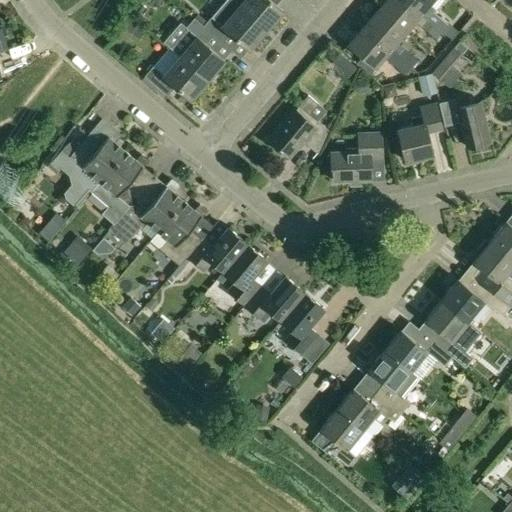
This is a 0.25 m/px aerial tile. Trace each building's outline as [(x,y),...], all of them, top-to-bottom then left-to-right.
[(225,0),(211,17),(203,26),(213,35),(223,44),(231,34),(250,51),(267,31),(240,7),(231,0),(225,0)] [(231,0),(240,7),(267,31),(284,11),(270,0),(231,0)] [(406,0),(387,0),(380,9),(407,31),(415,22),(422,13),(406,0)] [(406,0),(422,13),(429,19),(443,31),(449,25),(428,7),(433,0),(406,0)] [(380,9),(364,28),(391,50),(407,31),(380,9)] [(176,16),(160,36),(170,45),(187,24),(176,16)] [(194,18),(169,47),(181,57),(208,81),(225,61),(205,44),(213,35),(203,26),(194,18)] [(429,19),(421,27),(436,40),(443,31),(429,19)] [(133,20),(125,29),(138,39),(145,30),(133,20)] [(364,28),(349,46),(362,57),(375,68),(384,58),(391,50),(364,28)] [(119,47),(109,39),(103,46),(112,54),(119,47)] [(454,47),(432,73),(441,81),(463,54),(462,54),(455,47),(454,47)] [(403,48),(397,55),(412,68),(418,61),(403,48)] [(397,55),(390,63),(405,76),(412,68),(397,55)] [(153,68),(145,78),(164,93),(172,84),(191,101),(208,81),(181,57),(164,77),(153,68)] [(347,57),(339,66),(349,76),(357,66),(347,57)] [(362,57),(357,63),(358,64),(370,74),(375,68),(362,57)] [(432,74),(418,77),(423,96),(436,93),(432,74)] [(354,83),(354,89),(357,93),(368,93),(372,89),(372,83),(368,80),(357,80),(354,83)] [(295,110),(269,141),(289,158),(303,141),(318,154),(328,129),(318,121),(310,113),(318,103),(309,96),(301,106),(296,111),(295,110)] [(457,101),(441,105),(447,128),(463,124),(469,147),(491,141),(481,103),(459,108),(457,101)] [(413,125),(398,129),(406,162),(433,155),(428,133),(442,129),(435,103),(421,107),(423,115),(411,118),(413,125)] [(70,141),(49,164),(59,171),(62,167),(70,173),(72,185),(65,193),(66,197),(78,207),(91,192),(125,152),(115,143),(120,137),(114,132),(101,147),(88,136),(78,148),(70,141)] [(359,153),(329,155),(330,175),(332,175),(332,182),(372,179),(371,160),(384,159),(382,133),(358,134),(359,153)] [(125,152),(91,192),(107,206),(101,214),(114,225),(142,191),(132,183),(145,168),(150,162),(142,156),(137,162),(125,152)] [(114,225),(108,231),(125,245),(139,228),(141,230),(148,222),(159,232),(184,202),(172,192),(178,186),(173,181),(168,187),(155,202),(142,191),(114,225)] [(167,239),(159,249),(179,266),(180,265),(187,257),(201,241),(191,232),(202,218),(208,211),(201,206),(196,212),(184,202),(159,232),(167,239)] [(57,214),(40,232),(48,240),(65,221),(57,214)] [(511,227),(506,222),(490,241),(511,259),(511,227)] [(201,241),(187,257),(190,260),(205,272),(213,262),(224,271),(247,245),(230,230),(228,231),(215,247),(204,238),(201,241)] [(102,238),(92,250),(95,253),(110,253),(113,248),(102,238)] [(485,239),(473,254),(477,257),(474,261),(490,275),(483,284),(511,307),(511,304),(511,279),(506,275),(511,267),(511,259),(490,241),(489,242),(486,240),(485,239)] [(82,241),(67,258),(77,267),(92,250),(82,241)] [(247,245),(224,271),(238,283),(230,293),(245,306),(262,286),(253,279),(268,262),(247,245)] [(262,286),(245,306),(262,320),(265,323),(273,313),(282,320),(305,293),(287,278),(272,295),(262,286)] [(459,281),(443,301),(470,322),(486,303),(504,316),(511,307),(483,284),(475,294),(459,281)] [(305,293),(282,320),(295,331),(287,341),(304,355),(321,336),(311,327),(325,310),(305,293)] [(130,296),(122,306),(132,315),(141,305),(130,296)] [(443,301),(427,321),(442,333),(434,342),(451,356),(454,359),(465,367),(472,358),(464,351),(470,343),(460,334),(470,322),(443,301)] [(143,313),(136,320),(145,329),(152,321),(143,313)] [(172,335),(193,328),(188,313),(167,321),(172,335)] [(402,332),(386,351),(412,373),(428,353),(437,361),(443,366),(451,356),(434,342),(434,343),(425,335),(417,344),(402,332)] [(186,337),(173,352),(184,362),(197,347),(186,337)] [(386,351),(370,372),(385,384),(378,393),(402,413),(410,404),(404,398),(400,395),(416,376),(412,373),(386,351)] [(291,369),(284,378),(293,387),(301,378),(291,369)] [(355,390),(340,409),(365,431),(374,420),(382,426),(388,418),(394,422),(402,413),(378,393),(371,402),(355,390)] [(258,404),(255,418),(266,421),(270,407),(258,404)] [(340,409),(323,430),(338,442),(330,452),(348,467),(373,437),(365,431),(340,409)] [(446,436),(441,442),(449,450),(455,443),(446,436)] [(414,474),(407,482),(415,489),(422,481),(414,474)] [(511,497),(506,492),(501,497),(507,503),(511,497)]
